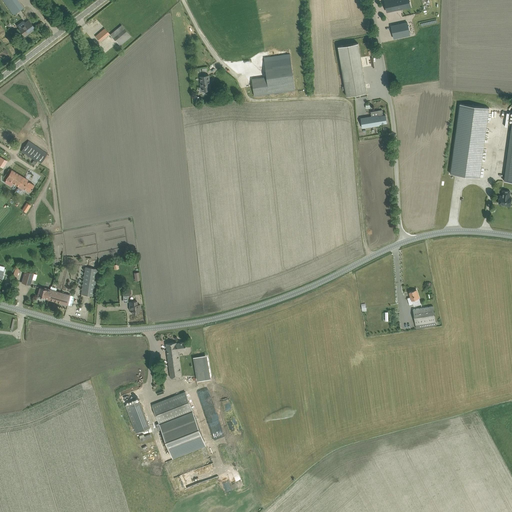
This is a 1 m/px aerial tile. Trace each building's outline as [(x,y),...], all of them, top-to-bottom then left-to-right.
[(17,0),(2,0),(14,15),(23,8),(17,0)] [(203,0),(207,31),(291,21),(288,0),(203,0)] [(385,0),(387,11),(411,6),(409,0),(385,0)] [(26,24),(20,29),(24,35),(30,31),(30,32),(35,28),(28,20),(25,23),(26,24)] [(407,22),(391,26),(394,38),(410,35),(407,22)] [(110,35),(120,46),(131,36),(121,25),(110,35)] [(281,26),(221,34),(225,62),(245,59),(244,54),(243,55),(242,51),(248,50),(247,48),(255,47),(255,43),(276,40),(277,45),(281,44),(280,39),(283,39),(283,42),(290,41),(289,35),(283,36),(281,26)] [(95,36),(101,42),(110,34),(105,28),(95,36)] [(367,93),(358,43),(338,46),(347,96),(367,93)] [(268,75),(254,77),(257,95),(298,89),(292,52),(265,56),(268,75)] [(200,76),(202,91),(211,90),(209,75),(200,76)] [(489,108),(460,104),(450,173),(480,177),(489,108)] [(377,115),(361,118),(363,128),(380,125),(380,124),(387,123),(386,115),(383,116),(382,110),(377,110),(377,115)] [(46,157),(42,154),(43,153),(28,142),(22,151),(41,164),(46,157)] [(12,170),(6,179),(22,188),(23,188),(30,192),(34,185),(27,181),(28,180),(12,170)] [(505,205),(510,206),(511,194),(511,191),(503,190),(502,196),(500,196),(499,203),(505,204),(505,205)] [(81,294),(93,296),(98,269),(85,267),(82,289),(81,294)] [(25,270),(21,282),(30,285),(34,273),(25,270)] [(40,287),(37,295),(45,297),(45,298),(48,299),(51,289),(48,289),(47,290),(40,287)] [(51,289),(48,299),(71,306),(73,299),(70,298),(70,295),(56,291),(57,288),(52,287),(51,290),(51,289)] [(412,300),(414,306),(421,304),(419,298),(418,294),(417,294),(415,290),(409,292),(412,300)] [(138,301),(130,301),(130,310),(132,310),(132,314),(138,313),(138,309),(140,309),(140,305),(138,305),(138,301)] [(413,309),(416,324),(435,321),(433,306),(413,309)] [(166,343),(167,348),(171,377),(182,376),(178,351),(187,349),(186,347),(186,342),(177,343),(177,342),(166,343)] [(205,355),(191,357),(194,381),(208,379),(205,355)] [(185,391),(152,404),(160,425),(160,424),(173,458),(206,445),(185,391)] [(150,427),(139,399),(125,405),(136,433),(150,427)]
